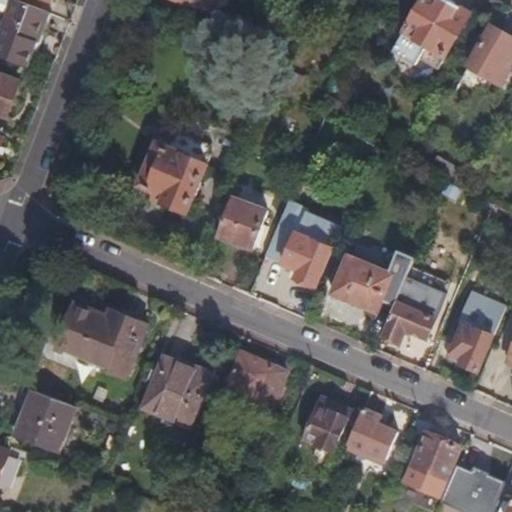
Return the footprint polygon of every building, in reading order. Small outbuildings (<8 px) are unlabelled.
[(0,0),(0,12),(11,16),(0,43),(0,57),(26,68),(47,14),(16,2),(9,0),(0,0)] [(178,0),(216,14),(221,0),(178,0)] [(437,72),(471,16),(443,0),(425,0),(393,53),(417,68),(420,62),(437,72)] [(287,59),(208,27),(205,33),(285,65),(287,59)] [(502,84),(511,66),(511,39),(493,28),(471,66),(502,84)] [(0,117),(7,120),(20,83),(0,75),(0,117)] [(289,102),(293,87),(279,81),(274,94),(289,102)] [(342,124),(350,107),(332,98),(324,115),(342,124)] [(325,146),(334,124),(322,118),(313,141),(325,146)] [(185,215),(207,166),(158,145),(140,187),(164,198),(161,204),(185,215)] [(468,172),(439,155),(431,168),(459,185),(468,172)] [(252,252),(268,213),(233,199),(218,239),(252,252)] [(314,293),(330,254),(276,233),(264,263),(296,277),(293,284),(314,293)] [(396,303),(414,260),(396,253),(388,274),(348,257),(332,296),(377,315),(383,302),(394,307),(396,303)] [(427,338),(435,319),(396,303),(394,307),(382,336),(401,343),(406,330),(427,338)] [(126,378),(147,324),(121,314),(118,323),(71,305),(54,349),(126,378)] [(478,371),(493,335),(463,322),(448,359),(478,371)] [(271,406),(286,373),(241,353),(227,387),(271,406)] [(190,428),(211,378),(164,359),(143,409),(190,428)] [(59,450),(76,407),(33,390),(16,433),(59,450)] [(335,452),(352,411),(322,398),(305,439),(335,452)] [(386,460),(398,432),(379,425),(383,415),(364,407),(348,444),(386,460)] [(448,479),(461,447),(427,433),(414,465),(448,479)] [(0,488),(1,489),(15,452),(0,446),(0,488)] [(448,507),(464,511),(495,511),(505,481),(460,467),(448,507)] [(192,511),(194,508),(174,501),(171,509),(179,511),(192,511)]
